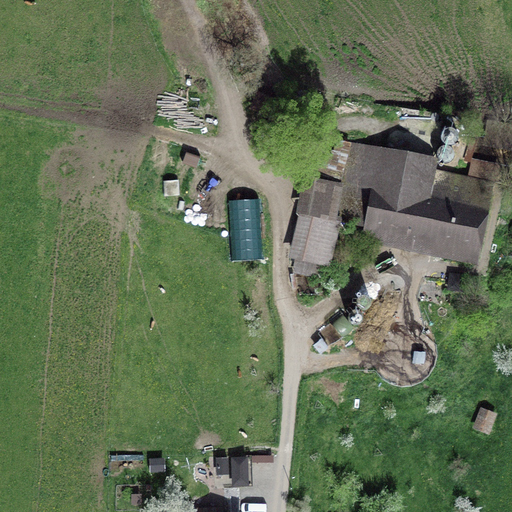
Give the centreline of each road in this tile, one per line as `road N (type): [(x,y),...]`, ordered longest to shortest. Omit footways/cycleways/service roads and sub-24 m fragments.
road 1 (residential): [(276,511),(304,328)]
road 2 (unknown): [(426,275),(386,276),(304,328)]
